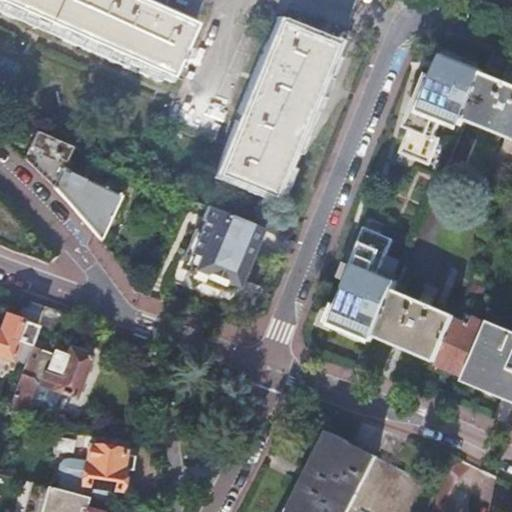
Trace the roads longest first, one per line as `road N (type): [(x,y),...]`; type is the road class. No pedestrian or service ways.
road 1 (residential): [(268,371),(389,35),(407,20),(444,21),(511,43)]
road 2 (residential): [(268,371),(511,468)]
road 3 (residential): [(112,312),(85,259),(0,168)]
road 4 (residential): [(268,371),(112,312)]
road 5 (residential): [(199,511),(268,371)]
